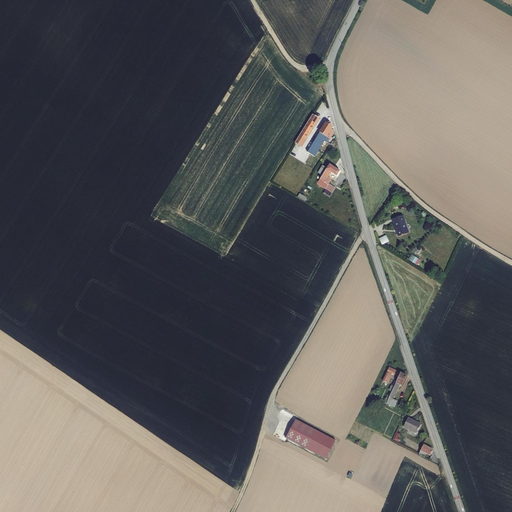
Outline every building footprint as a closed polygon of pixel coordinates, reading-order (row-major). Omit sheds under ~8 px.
[(294,146),(300,149),(318,121),(312,117),(294,146)] [(309,155),(314,158),(323,144),(325,145),(332,135),(329,133),(332,129),(326,126),(325,128),(323,127),(320,132),(322,133),(309,155)] [(331,162),(322,178),(332,184),(335,179),(331,176),(334,171),(339,174),(342,169),(331,162)] [(393,218),(398,236),(409,232),(404,215),(393,218)] [(381,244),(388,241),(385,235),(378,238),(381,244)] [(408,260),(417,265),(420,260),(411,254),(408,260)] [(391,365),(385,378),(389,380),(392,375),(396,377),(400,369),(391,365)] [(394,387),(389,398),(398,402),(399,399),(394,396),(400,382),(403,384),(408,374),(402,371),(394,387)] [(296,419),(285,438),(325,459),(336,440),(296,419)] [(407,419),(403,428),(416,434),(420,425),(407,419)] [(420,444),(415,454),(440,468),(435,452),(420,444)]
